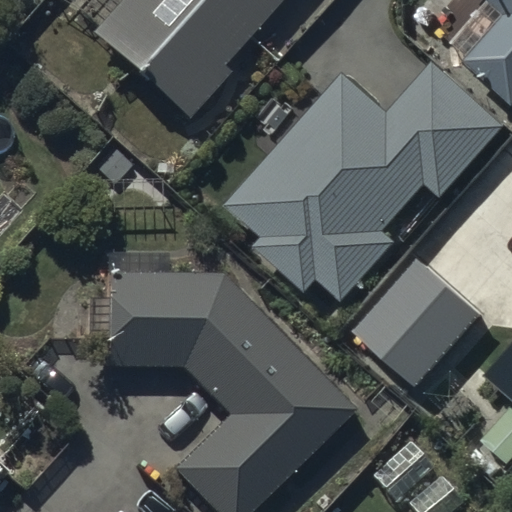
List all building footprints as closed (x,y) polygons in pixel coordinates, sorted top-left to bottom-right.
[(117,0),(88,33),(187,122),(229,75),(222,68),(281,0),(117,0)] [(511,0),(488,0),(507,16),(465,63),(511,104),(511,0)] [(390,112),(346,73),(227,205),(263,237),(255,246),(308,293),(319,280),(344,302),(384,258),(387,260),(398,248),(406,255),(436,221),(413,201),(428,185),(441,198),(507,125),(436,61),(390,112)] [(406,279),(391,296),(444,343),(511,267),(511,251),(459,204),(398,272),(406,279)] [(107,256),(107,301),(90,301),(90,342),(105,342),(105,369),(182,369),(227,417),(171,470),(209,511),(250,511),(356,414),(224,275),(167,275),(167,256),(107,256)]
